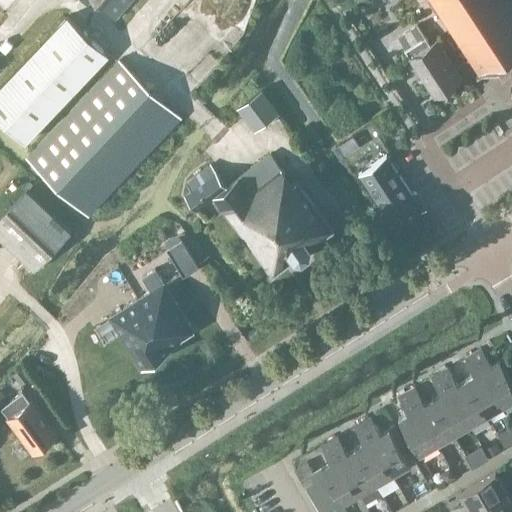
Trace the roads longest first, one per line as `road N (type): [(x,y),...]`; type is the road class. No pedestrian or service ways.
road 1 (tertiary): [(137,465),(476,246)]
road 2 (residential): [(405,511),(511,448)]
